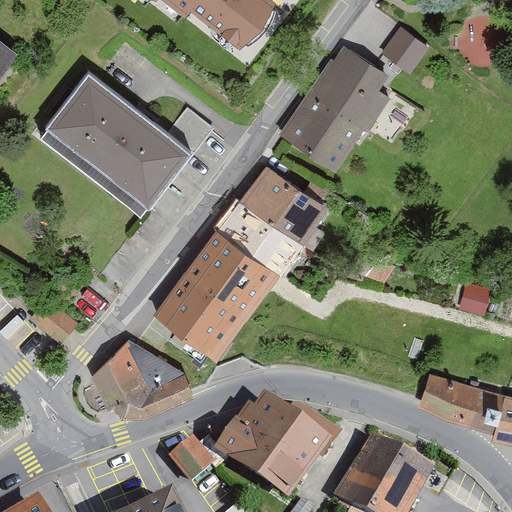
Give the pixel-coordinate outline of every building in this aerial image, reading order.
[(194,3),(196,0),(165,0),(185,15),(194,3)] [(196,0),(194,3),(243,41),(273,4),(267,0),(196,0)] [(400,24),(384,51),(414,69),(430,41),(400,24)] [(0,71),(18,48),(0,34),(0,71)] [(389,73),(344,46),(283,134),(335,168),(365,124),(369,127),(391,95),(379,87),(389,73)] [(88,71),(41,133),(143,211),(191,149),(88,71)] [(331,204),(268,158),(252,179),(227,213),(218,226),(281,272),(331,204)] [(281,272),(218,226),(200,249),(155,311),(218,357),(281,272)] [(467,280),(460,305),(483,312),(491,286),(467,280)] [(78,322),(49,298),(33,317),(62,342),(78,322)] [(129,338),(90,375),(108,408),(112,405),(122,416),(146,415),(193,394),(184,371),(129,338)] [(511,392),(452,381),(429,373),(417,404),(493,431),(491,439),(511,443),(511,392)] [(289,495),(333,438),(272,404),(263,414),(250,408),(214,445),(289,495)] [(410,511),(434,468),(372,434),(337,497),(363,511),(410,511)] [(193,438),(170,458),(192,483),(215,463),(193,438)] [(181,511),(172,494),(133,511),(181,511)] [(47,511),(39,497),(12,511),(47,511)] [(253,511),(245,502),(233,511),(253,511)]
